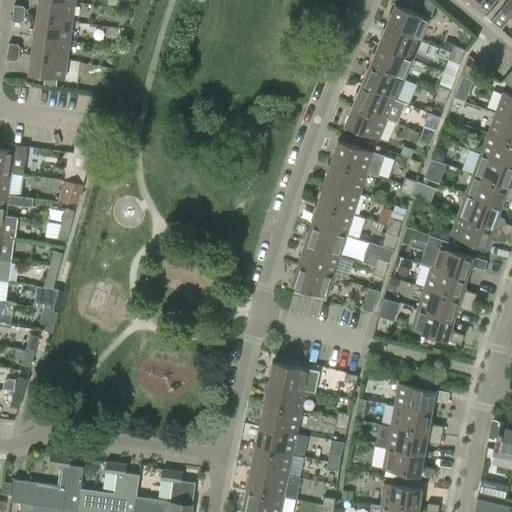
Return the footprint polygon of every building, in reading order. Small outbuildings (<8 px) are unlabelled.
[(54,0),(38,0),(36,17),(72,22),(74,3),(54,0)] [(511,16),(511,2),(509,0),(501,10),(510,18),(511,16)] [(395,4),(386,24),(421,39),(429,19),(395,4)] [(12,14),(24,15),(25,9),(23,6),(13,5),(12,14)] [(24,15),(12,14),(11,22),(20,23),(23,21),(24,15)] [(36,17),(33,36),(69,41),(72,22),(36,17)] [(412,59),(421,39),(386,24),(378,44),(412,59)] [(67,60),(69,41),(33,36),(31,55),(67,60)] [(7,51),(19,53),(20,47),(17,44),(8,43),(7,51)] [(404,79),(412,59),(378,44),(369,64),(404,79)] [(451,52),(462,57),(465,49),(453,45),(451,52)] [(19,53),(7,51),(6,60),(15,61),(18,59),(19,53)] [(462,57),(451,52),(448,60),(459,64),(462,57)] [(64,79),(67,60),(31,55),(28,75),(64,79)] [(396,99),(404,79),(369,64),(361,84),(396,99)] [(473,68),(465,65),(461,76),(469,79),(473,68)] [(511,72),(510,71),(503,80),(511,87),(511,72)] [(387,118),(396,99),(361,84),(353,104),(387,118)] [(436,92),(447,97),(450,90),(438,86),(436,92)] [(447,97),(436,92),(433,100),(444,104),(447,97)] [(511,95),(503,92),(495,113),(511,119),(511,95)] [(378,140),(387,118),(353,104),(344,125),(378,140)] [(511,119),(495,113),(487,133),(511,142),(511,119)] [(421,133),(432,138),(435,131),(423,126),(421,133)] [(77,131),(76,132),(75,143),(87,145),(88,133),(77,131)] [(432,138),(421,133),(418,141),(429,145),(432,138)] [(511,142),(487,133),(480,154),(511,165),(511,142)] [(384,156),(373,152),(337,140),(331,161),(366,173),(378,176),(384,156)] [(0,148),(0,171),(24,175),(28,146),(10,144),(9,150),(0,148)] [(68,152),(64,181),(82,183),(88,164),(86,147),(74,145),(73,153),(68,152)] [(511,165),(480,154),(472,174),(508,187),(508,186),(511,175),(511,165)] [(360,193),(366,173),(331,161),(324,181),(360,193)] [(0,171),(0,193),(8,195),(8,194),(21,196),(24,175),(0,171)] [(511,187),(508,186),(508,187),(472,174),(465,194),(500,207),(504,197),(511,200),(511,198),(511,187)] [(402,184),(413,188),(416,182),(405,177),(402,184)] [(59,200),(77,203),(82,183),(64,181),(59,200)] [(353,213),(360,193),(324,181),(317,202),(353,213)] [(413,188),(402,184),(399,192),(410,196),(413,188)] [(0,193),(0,215),(5,216),(8,195),(0,193)] [(511,233),(511,225),(505,223),(503,219),(497,217),(500,207),(465,194),(458,214),(511,234),(511,233)] [(317,202),(311,222),(346,234),(353,213),(317,202)] [(61,224),(70,227),(74,212),(66,209),(61,224)] [(509,241),(511,234),(458,214),(450,235),(485,248),(489,238),(495,240),(499,237),(509,241)] [(0,215),(0,236),(15,239),(18,218),(5,216),(0,215)] [(388,225),(399,228),(401,222),(390,218),(388,225)] [(311,222),(304,243),(340,255),(346,234),(311,222)] [(70,227),(61,224),(57,238),(66,241),(70,227)] [(399,228),(388,225),(385,233),(397,236),(399,228)] [(486,261),(456,251),(458,245),(430,235),(421,264),(430,266),(466,278),(470,266),(483,270),(486,261)] [(0,236),(0,259),(12,261),(15,239),(0,236)] [(304,243),(297,263),(333,275),(340,255),(304,243)] [(49,266),(50,266),(58,269),(62,253),(54,251),(49,266)] [(0,280),(9,282),(12,261),(0,259),(0,280)] [(374,266),(386,270),(388,263),(377,259),(374,266)] [(49,266),(49,267),(38,263),(35,275),(46,278),(45,280),(54,283),(58,269),(50,266),(49,266)] [(326,297),(333,275),(297,263),(290,286),(326,297)] [(386,270),(374,266),(372,274),(383,278),(386,270)] [(430,266),(424,287),(474,302),(476,294),(462,289),(466,278),(430,266)] [(44,308),(43,309),(52,312),(58,290),(37,287),(34,306),(44,308)] [(424,287),(417,307),(453,319),(457,307),(471,312),(474,302),(424,287)] [(385,296),(379,314),(394,319),(399,301),(385,296)] [(372,313),(374,305),(363,302),(361,309),(372,313)] [(450,331),(453,319),(417,307),(411,329),(461,345),(463,335),(450,331)] [(43,309),(39,323),(48,325),(52,312),(43,309)] [(25,350),(34,353),(38,337),(30,335),(25,350)] [(34,353),(25,350),(21,364),(30,367),(34,353)] [(272,361),(268,383),(305,391),(309,369),(272,361)] [(356,383),(357,375),(346,373),(344,381),(356,383)] [(13,392),(22,395),(26,380),(18,377),(13,392)] [(300,412),(305,391),(268,383),(264,404),(300,412)] [(398,383),(394,404),(431,411),(433,399),(447,402),(449,392),(398,383)] [(22,395),(13,392),(9,406),(18,409),(22,395)] [(296,433),(300,412),(264,404),(259,425),(296,433)] [(394,404),(390,425),(390,426),(441,435),(443,426),(429,423),(431,411),(394,404)] [(336,419),(348,422),(349,414),(338,412),(336,419)] [(356,413),(354,419),(363,421),(364,414),(356,413)] [(348,422),(336,419),(334,427),(346,429),(348,422)] [(511,459),(511,423),(500,421),(492,455),(511,459)] [(386,447),(423,454),(425,442),(440,445),(441,435),(390,426),(390,425),(380,423),(376,445),(386,447)] [(292,454),(296,433),(259,425),(255,446),(292,454)] [(287,476),(292,454),(255,446),(250,468),(287,476)] [(421,466),(423,454),(386,447),(382,469),(433,479),(435,469),(421,466)] [(77,510),(80,488),(83,467),(69,465),(70,457),(50,454),(49,463),(61,465),(58,485),(13,479),(10,501),(21,503),(77,510)] [(328,454),(327,461),(339,463),(340,455),(328,454)] [(339,463),(327,461),(326,469),(338,471),(339,463)] [(89,511),(133,511),(136,496),(139,475),(125,473),(126,465),(106,462),(105,471),(116,473),(114,493),(80,488),(77,510),(89,511)] [(283,497),(287,476),(250,468),(246,489),(283,497)] [(133,511),(190,511),(195,482),(181,480),(182,472),(162,470),(161,479),(172,480),(169,501),(136,496),(133,511)] [(477,493),(505,499),(507,487),(480,481),(477,493)] [(383,483),(381,505),(435,511),(437,511),(439,504),(427,503),(426,508),(418,507),(421,488),(383,483)] [(247,511),(279,511),(283,497),(246,489),(241,511),(247,511)] [(322,505),(334,506),(335,498),(323,497),(322,505)] [(507,511),(509,507),(476,499),(474,511),(507,511)] [(77,511),(77,510),(21,503),(20,511),(77,511)]
